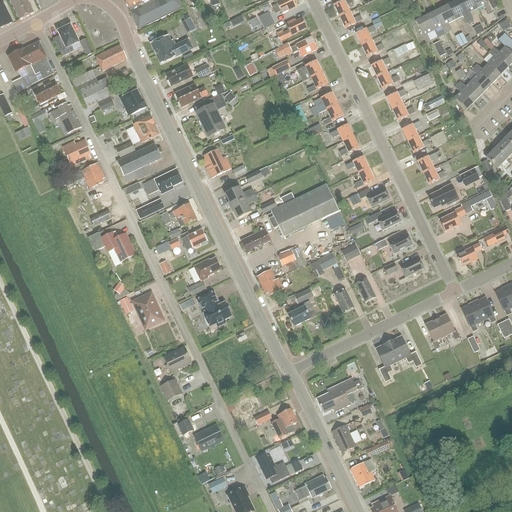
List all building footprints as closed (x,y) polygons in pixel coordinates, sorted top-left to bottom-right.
[(10,0),(20,21),(34,14),(27,0),(10,0)] [(124,0),(126,3),(138,30),(139,29),(184,9),(179,0),(124,0)] [(277,5),(273,7),(277,15),(282,12),(283,15),(297,8),(293,0),(283,0),(277,3),(276,3),(277,5)] [(353,0),(348,0),(335,7),(341,18),(350,13),(347,7),(355,3),(353,0)] [(470,14),(477,11),(471,0),(461,0),(459,1),(470,23),(474,21),(470,14)] [(488,14),(492,12),(485,0),(471,0),(477,11),(485,7),(488,14)] [(494,0),(489,3),(493,10),(499,7),(495,0),(494,0)] [(467,24),(470,23),(459,1),(448,7),(456,22),(463,18),(467,24)] [(0,4),(0,29),(14,23),(3,3),(0,4)] [(448,26),(456,22),(448,7),(437,12),(448,34),(452,32),(448,26)] [(445,36),(448,34),(437,12),(427,18),(434,33),(441,29),(445,36)] [(267,13),(258,18),(264,29),(273,24),(267,13)] [(350,13),(341,18),(346,30),(364,21),(363,21),(361,16),(353,20),(350,13)] [(241,24),(241,23),(240,22),(238,18),(231,22),(233,28),(241,24)] [(427,36),(434,33),(427,18),(416,23),(427,45),(430,43),(427,36)] [(303,19),(296,22),(295,20),(286,25),(289,31),(284,34),(283,32),(277,34),(281,42),(308,29),(303,19)] [(257,21),(251,24),(253,29),(260,26),(257,21)] [(481,25),(473,29),(477,36),(484,32),(481,25)] [(63,58),(75,52),(72,47),(80,43),(71,26),(58,32),(60,37),(54,40),(63,58)] [(268,35),(276,32),(273,26),(266,29),(268,35)] [(374,27),(357,35),(362,47),(372,42),(369,35),(377,32),(376,30),(374,27)] [(511,41),(504,35),(498,41),(505,48),(511,54),(511,41)] [(177,47),(174,41),(171,42),(169,37),(152,45),(161,65),(193,50),(189,41),(177,47)] [(313,39),(291,49),(293,52),(294,54),(299,52),(302,58),(318,51),(313,39)] [(458,42),(457,42),(460,48),(461,47),(467,44),(464,39),(458,42)] [(93,54),(86,40),(79,43),(86,58),(93,54)] [(481,41),(477,44),(482,49),(486,45),(481,41)] [(372,42),(362,47),(368,58),(386,50),(383,45),(375,48),(372,42)] [(25,69),(31,81),(31,82),(30,82),(31,84),(32,86),(43,80),(55,75),(47,59),(47,58),(40,43),(24,51),(24,50),(9,57),(17,74),(25,69)] [(441,44),(435,48),(440,58),(446,55),(441,44)] [(289,45),(284,47),(288,55),(293,53),(293,52),(291,49),(289,45)] [(406,45),(394,51),(397,58),(409,52),(406,45)] [(97,58),(104,72),(127,60),(120,47),(97,58)] [(284,47),(276,51),(280,59),(288,55),(284,47)] [(494,49),(491,51),(509,68),(511,65),(511,54),(505,48),(499,54),(494,49)] [(501,77),(509,68),(491,51),(488,54),(494,59),(488,65),(501,77)] [(462,54),(456,58),(459,62),(465,58),(462,54)] [(390,59),(372,67),(378,79),(388,74),(385,67),(392,64),(390,59)] [(275,76),(290,69),(286,61),(271,68),(272,69),(275,76)] [(456,67),(453,61),(447,65),(450,71),(456,67)] [(306,67),(298,71),(304,83),(312,79),(323,74),(317,62),(306,67)] [(207,65),(195,71),(199,80),(206,76),(211,74),(208,68),(207,65)] [(492,86),(501,77),(488,65),(483,71),(477,66),(475,69),(492,86)] [(186,81),(193,77),(188,66),(167,76),(173,88),(186,81)] [(444,74),(449,71),(446,66),(441,68),(444,74)] [(243,75),(239,68),(233,71),(238,80),(244,77),(243,75)] [(484,94),(492,86),(475,69),(472,71),(478,77),(472,83),(484,94)] [(93,71),(72,81),(76,89),(78,88),(88,109),(115,95),(107,79),(99,83),(93,71)] [(315,86),(308,90),(310,95),(318,91),(328,85),(323,74),(312,79),(315,86)] [(388,74),(378,79),(383,90),(401,81),(398,76),(391,80),(388,74)] [(429,75),(414,82),(418,91),(433,84),(429,75)] [(22,79),(13,84),(17,94),(27,90),(22,79)] [(40,104),(61,94),(55,82),(35,93),(40,104)] [(476,103),(484,94),(472,83),(466,89),(461,84),(458,86),(476,103)] [(223,93),(225,93),(221,85),(216,87),(214,88),(216,92),(217,96),(218,96),(223,93)] [(199,92),(196,86),(176,95),(182,109),(202,99),(209,96),(206,89),(199,92)] [(467,112),(476,103),(458,86),(455,89),(461,94),(455,101),(467,112)] [(138,91),(121,99),(130,117),(147,108),(143,101),(138,91)] [(405,91),(388,99),(393,110),(403,106),(400,99),(407,95),(405,91)] [(322,99),(314,103),(316,108),(324,104),(327,111),(338,106),(333,94),(322,99)] [(217,112),(228,107),(222,95),(200,106),(202,112),(197,114),(209,139),(226,130),(217,112)] [(229,104),(233,101),(234,100),(231,97),(230,96),(229,95),(227,96),(224,99),(229,104)] [(3,96),(0,97),(0,108),(5,118),(6,118),(9,124),(13,122),(10,116),(12,114),(3,96)] [(442,97),(427,105),(431,111),(445,104),(442,97)] [(111,98),(98,105),(101,111),(114,105),(111,98)] [(37,103),(25,109),(29,117),(41,111),(37,103)] [(59,107),(60,109),(51,114),(54,121),(60,118),(69,135),(82,128),(71,105),(68,107),(67,104),(59,107)] [(331,118),(323,122),(325,127),(333,123),(344,117),(338,106),(327,111),(331,118)] [(403,106),(393,110),(399,122),(416,113),(414,108),(406,112),(403,106)] [(44,111),(31,118),(37,129),(43,126),(40,122),(48,118),(44,111)] [(437,111),(427,116),(430,122),(441,117),(437,111)] [(156,126),(152,117),(134,126),(142,144),(160,136),(155,126),(156,126)] [(420,123),(403,131),(409,142),(419,138),(415,131),(423,128),(420,123)] [(8,125),(0,128),(0,153),(1,155),(17,148),(8,125)] [(315,137),(323,133),(320,126),(309,131),(305,132),(304,133),(307,140),(315,137)] [(348,126),(331,135),(333,140),(341,136),(344,142),(354,138),(348,126)] [(28,128),(23,131),(25,135),(26,138),(32,136),(28,128)] [(437,141),(435,142),(437,147),(449,142),(444,131),(435,135),(437,141)] [(112,132),(103,135),(105,140),(113,136),(112,132)] [(511,132),(509,135),(508,133),(503,138),(505,140),(505,139),(511,145),(511,132)] [(231,137),(221,142),(222,145),(233,141),(234,140),(233,136),(231,137)] [(347,149),(340,153),(342,158),(359,149),(354,138),(344,142),(347,149)] [(419,138),(409,142),(414,154),(432,145),(429,140),(422,144),(419,138)] [(507,160),(511,155),(511,145),(505,139),(505,140),(500,145),(498,143),(494,147),(496,149),(507,160)] [(86,141),(76,145),(75,143),(63,148),(73,168),(92,159),(91,156),(93,155),(86,141)] [(131,144),(116,151),(120,159),(135,152),(131,144)] [(150,165),(152,164),(162,159),(160,154),(163,153),(161,149),(158,151),(156,145),(118,163),(127,183),(137,179),(138,181),(154,174),(150,165)] [(498,170),(507,160),(496,149),(491,154),(489,153),(485,157),(498,170)] [(226,158),(223,159),(219,150),(204,157),(206,160),(203,161),(212,180),(232,170),(226,158)] [(436,154),(419,163),(425,175),(434,170),(431,163),(438,159),(436,154)] [(338,157),(323,164),(333,185),(340,182),(333,166),(340,163),(338,157)] [(364,158),(346,167),(349,172),(356,168),(359,174),(369,170),(364,158)] [(488,161),(481,164),(487,177),(493,174),(488,161)] [(98,164),(97,164),(82,172),(91,190),(104,184),(103,181),(106,179),(98,164)] [(238,169),(232,171),(235,178),(246,172),(243,166),(238,169)] [(145,186),(150,196),(161,190),(163,195),(172,190),(173,188),(183,183),(177,170),(145,186)] [(363,181),(355,185),(358,189),(375,181),(369,170),(359,174),(363,181)] [(434,170),(425,175),(430,186),(447,177),(445,172),(437,176),(434,170)] [(470,185),(479,180),(474,170),(460,177),(463,183),(468,181),(470,185)] [(258,172),(245,178),(249,185),(255,182),(262,179),(261,177),(260,174),(259,172),(258,172)] [(71,176),(62,181),(65,187),(74,183),(73,180),(71,176)] [(278,209),(271,212),(272,214),(279,228),(284,239),(328,218),(339,212),(340,212),(327,185),(295,201),(284,206),(278,209)] [(444,190),(429,198),(434,209),(442,206),(443,207),(447,205),(447,207),(459,201),(455,193),(452,186),(443,190),(444,190)] [(131,187),(123,191),(126,196),(133,192),(131,187)] [(248,200),(256,196),(253,190),(243,195),(240,188),(226,195),(232,208),(248,200)] [(385,189),(372,195),(370,189),(359,195),(361,200),(367,198),(372,208),(391,199),(385,189)] [(455,214),(440,221),(446,233),(462,226),(458,219),(466,215),(473,212),(471,208),(472,208),(486,201),(487,200),(489,199),(492,198),(489,192),(484,194),(469,201),(461,205),(463,208),(455,212),(455,214)] [(509,192),(500,201),(505,213),(511,210),(507,201),(511,196),(511,194),(509,192)] [(291,194),(281,199),(284,206),(295,201),(291,194)] [(351,198),(349,199),(353,207),(361,203),(357,195),(351,198)] [(252,213),(249,207),(259,202),(256,196),(248,200),(232,208),(238,220),(252,213)] [(160,200),(136,211),(140,220),(164,209),(160,200)] [(274,201),(260,208),(263,215),(271,212),(277,209),(274,201)] [(176,217),(181,229),(198,221),(190,205),(168,215),(168,213),(162,216),(166,226),(173,223),(171,219),(176,217)] [(108,211),(90,220),(94,227),(112,218),(108,211)] [(397,212),(384,218),(381,213),(370,218),(373,223),(378,221),(383,231),(402,222),(397,212)] [(272,214),(267,217),(268,218),(273,229),(273,230),(279,228),(272,214)] [(362,225),(350,230),(353,236),(361,233),(365,231),(362,225)] [(178,230),(169,234),(172,240),(181,236),(178,230)] [(188,238),(182,240),(184,244),(188,251),(192,249),(193,249),(195,248),(196,250),(202,247),(201,246),(208,242),(203,230),(188,238)] [(272,243),(266,230),(242,242),(248,255),(272,243)] [(504,237),(504,236),(501,230),(484,238),(487,244),(489,248),(506,240),(504,237)] [(99,234),(88,239),(95,253),(106,247),(115,268),(123,264),(122,262),(136,256),(126,235),(117,240),(116,239),(113,234),(103,239),(102,239),(99,234)] [(413,246),(408,235),(390,244),(395,255),(413,246)] [(177,240),(169,244),(171,249),(172,251),(181,247),(177,240)] [(378,244),(376,245),(378,250),(387,245),(385,241),(378,244)] [(483,251),(483,250),(480,244),(472,248),(472,249),(457,256),(463,268),(479,260),(476,254),(483,251)] [(355,245),(341,252),(346,263),(361,256),(355,245)] [(291,251),(278,257),(282,267),(287,265),(296,261),(294,258),(291,251)] [(332,267),(337,265),(332,255),(318,262),(323,272),(332,267)] [(202,282),(210,279),(209,277),(222,271),(216,259),(211,262),(210,260),(194,268),(202,282)] [(425,270),(420,259),(401,268),(407,278),(425,270)] [(171,273),(168,266),(166,262),(161,264),(166,275),(171,273)] [(386,267),(383,269),(387,277),(398,272),(394,264),(386,267)] [(333,271),(338,282),(345,279),(340,268),(335,270),(333,271)] [(267,295),(270,294),(271,297),(284,290),(279,279),(277,281),(272,271),(258,277),(267,295)] [(366,304),(377,298),(368,280),(357,285),(366,304)] [(203,282),(188,290),(192,297),(207,290),(203,282)] [(120,283),(114,291),(117,294),(120,296),(121,294),(124,290),(126,288),(120,283)] [(511,296),(508,288),(496,294),(507,317),(511,314),(511,313),(510,310),(511,308),(511,296)] [(310,289),(294,296),(294,297),(297,305),(314,297),(310,289)] [(355,309),(346,291),(335,296),(344,314),(355,309)] [(214,293),(197,301),(204,314),(203,314),(210,329),(217,325),(218,328),(227,324),(226,321),(233,318),(231,314),(231,312),(230,308),(228,308),(226,303),(221,306),(214,293)] [(145,330),(163,322),(154,300),(152,301),(149,295),(132,303),(145,330)] [(127,299),(120,302),(120,303),(121,304),(126,315),(133,312),(127,299)] [(486,299),(474,304),(483,323),(489,320),(492,325),(497,322),(486,299)] [(304,308),(289,316),(295,328),(311,320),(309,315),(315,312),(312,306),(310,302),(303,306),(304,308)] [(186,303),(180,306),(183,312),(189,309),(186,303)] [(474,304),(462,310),(473,333),(479,331),(476,326),(483,323),(474,304)] [(448,315),(437,321),(445,338),(452,334),(456,341),(460,339),(457,331),(456,332),(448,315)] [(437,321),(426,326),(434,343),(433,343),(436,351),(441,348),(438,341),(445,338),(437,321)] [(503,325),(509,338),(511,336),(511,329),(508,322),(503,325)] [(335,332),(337,326),(332,323),(329,329),(335,332)] [(503,325),(497,327),(503,341),(509,338),(503,325)] [(244,333),(238,336),(241,343),(248,340),(244,333)] [(402,338),(389,344),(398,363),(406,359),(409,364),(409,365),(414,363),(417,369),(423,366),(417,353),(411,356),(402,338)] [(473,339),(467,342),(473,355),(479,353),(473,339)] [(391,367),(398,363),(389,344),(376,350),(385,368),(379,371),(386,384),(392,381),(389,374),(393,372),(391,367)] [(172,374),(193,364),(185,348),(164,358),(172,374)] [(329,394),(318,400),(325,415),(333,411),(335,413),(352,405),(348,396),(352,394),(353,394),(358,391),(355,383),(353,379),(328,392),(329,394)] [(165,385),(160,387),(168,401),(169,401),(174,398),(177,397),(182,394),(175,380),(165,385)] [(352,394),(348,396),(352,405),(356,401),(353,394),(352,394)] [(368,406),(358,411),(362,419),(372,414),(368,406)] [(272,423),(280,439),(296,432),(293,426),(298,424),(292,410),(276,417),(278,421),(272,423)] [(268,412),(254,419),(258,427),(272,420),(268,412)] [(189,421),(177,426),(182,437),(194,432),(189,421)] [(217,426),(195,437),(202,452),(210,449),(214,451),(215,449),(216,446),(224,442),(217,426)] [(343,454),(357,448),(355,444),(351,435),(347,427),(333,433),(343,454)] [(381,432),(380,432),(383,440),(389,437),(385,430),(381,432)] [(355,432),(351,435),(355,444),(360,441),(361,441),(357,432),(355,432)] [(184,441),(181,442),(187,454),(190,453),(184,441)] [(286,441),(281,444),(284,451),(290,448),(286,441)] [(387,442),(377,447),(380,453),(390,448),(387,442)] [(266,455),(257,459),(267,481),(270,480),(272,485),(277,482),(290,476),(286,467),(284,463),(276,467),(271,457),(268,458),(266,455)] [(371,460),(351,470),(359,486),(363,484),(365,487),(375,482),(372,475),(371,473),(377,471),(371,460)] [(292,469),(295,474),(303,471),(299,462),(291,465),(292,469)] [(222,468),(215,471),(216,473),(218,476),(224,473),(223,471),(222,468)] [(326,479),(324,476),(306,485),(306,487),(295,492),(300,502),(311,496),(313,499),(318,497),(320,497),(323,495),(324,494),(332,490),(326,479)] [(223,478),(209,486),(213,495),(228,488),(223,478)] [(246,488),(228,496),(232,504),(230,505),(234,511),(235,511),(253,511),(255,511),(248,497),(250,497),(246,488)] [(275,493),(269,495),(273,503),(279,501),(275,493)] [(398,511),(391,496),(373,505),(374,508),(371,510),(372,511),(398,511)]
